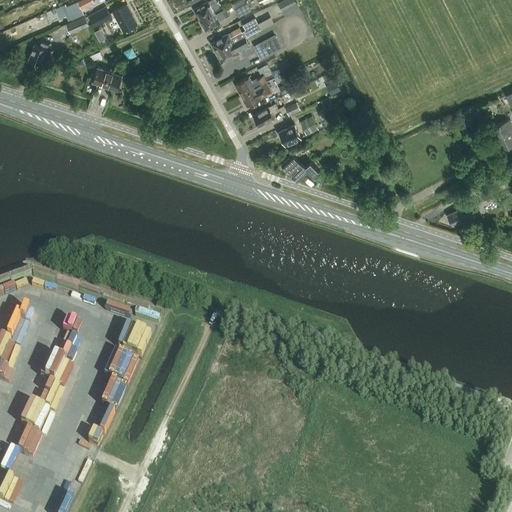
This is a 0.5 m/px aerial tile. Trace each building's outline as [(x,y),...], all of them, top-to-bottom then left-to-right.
[(79,0),(77,1),(66,7),(65,4),(43,14),(45,17),(63,9),(69,21),(73,19),(84,14),(82,9),(94,2),(92,0),(79,0)] [(197,15),(200,20),(214,12),(213,10),(220,7),(216,0),(210,4),(208,1),(194,9),(195,11),(194,11),(196,15),(197,15)] [(251,10),(247,3),(245,0),(240,0),(232,5),(239,17),(251,10)] [(283,11),(297,4),(294,0),(283,0),(278,3),(283,11)] [(127,4),(113,11),(123,31),(137,24),(127,4)] [(106,6),(88,16),(94,27),(103,22),(101,18),(109,13),(106,6)] [(219,21),(225,17),(229,15),(226,8),(215,14),(214,12),(200,20),(203,25),(202,26),(204,30),(205,29),(206,31),(220,23),(219,21)] [(66,23),(70,34),(89,25),(85,15),(66,23)] [(243,25),(246,31),(247,33),(249,33),(260,27),(255,18),(243,25)] [(223,49),(245,38),(243,33),(242,33),(242,31),(233,36),(232,33),(228,34),(226,35),(222,36),(222,37),(219,39),(216,41),(211,43),(215,51),(222,47),(223,49)] [(269,52),(281,46),(275,35),(264,41),(254,46),(260,57),(269,52)] [(223,49),(217,53),(222,63),(233,56),(234,57),(237,55),(239,53),(238,53),(250,46),(245,38),(223,49)] [(48,44),(42,41),(40,45),(34,43),(28,59),(41,64),(48,44)] [(101,51),(90,55),(92,61),(103,57),(101,51)] [(258,69),(260,74),(270,69),(267,64),(258,69)] [(105,86),(110,71),(97,67),(92,82),(105,86)] [(110,71),(105,86),(117,90),(122,75),(110,71)] [(328,74),(322,76),(325,82),(331,79),(328,74)] [(241,95),(266,81),(263,76),(255,80),(256,80),(252,82),(249,76),(235,84),(241,95)] [(298,78),(279,88),(283,95),(301,85),(298,78)] [(266,81),(241,95),(247,106),(261,99),(261,98),(272,92),(266,81)] [(337,82),(327,87),(331,94),(341,89),(337,82)] [(300,110),(297,102),(285,108),(289,116),(300,110)] [(273,120),(273,119),(275,118),(272,114),(279,110),(275,104),(269,107),(253,115),(259,127),(269,121),(269,122),(273,120)] [(312,116),(300,122),(306,135),(318,129),(312,116)] [(511,124),(510,119),(492,127),(503,149),(511,144),(511,124)] [(301,137),(294,124),(279,131),(286,145),(301,137)] [(361,134),(369,150),(376,147),(368,130),(361,134)] [(290,173),(300,162),(292,154),(282,165),(282,167),(284,169),(286,169),(290,173)] [(297,181),(298,181),(308,172),(313,177),(320,171),(311,161),(305,167),(303,164),(303,165),(300,162),(290,173),(293,176),(293,178),(294,180),(296,180),(297,181)] [(474,189),(479,198),(491,192),(486,182),(474,189)] [(475,217),(467,202),(457,207),(458,210),(448,215),(453,225),(463,220),(464,222),(475,217)] [(46,263),(36,289),(65,299),(71,284),(99,294),(103,283),(46,263)] [(108,287),(96,324),(120,332),(122,325),(130,327),(140,297),(108,287)] [(139,380),(171,312),(165,309),(144,355),(138,352),(127,374),(139,380)] [(55,394),(83,406),(96,379),(68,366),(55,394)] [(100,440),(110,443),(119,418),(123,420),(127,407),(128,408),(136,384),(122,379),(100,440)] [(0,511),(16,511),(27,474),(36,477),(44,452),(42,452),(49,428),(33,423),(25,451),(21,450),(20,455),(16,454),(14,458),(20,460),(18,466),(4,462),(0,477),(0,491),(1,492),(0,496),(0,511)] [(76,511),(85,491),(88,492),(98,469),(93,467),(97,459),(92,457),(87,467),(80,465),(71,487),(75,488),(64,511),(76,511)]
